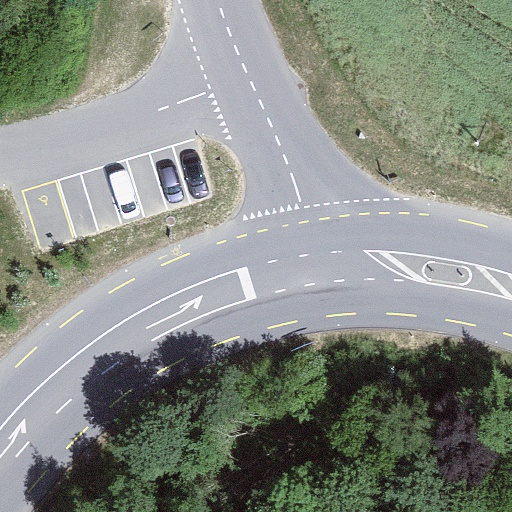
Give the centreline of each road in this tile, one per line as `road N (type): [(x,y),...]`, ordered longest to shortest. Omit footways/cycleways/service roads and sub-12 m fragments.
road 1 (secondary): [(0,454),(60,385),(123,334),(221,288),(325,269)]
road 2 (unclassified): [(256,84),(69,146),(0,153)]
road 3 (tertiary): [(325,269),(308,205),(256,84)]
road 4 (secondary): [(325,269),(409,269),(511,291)]
